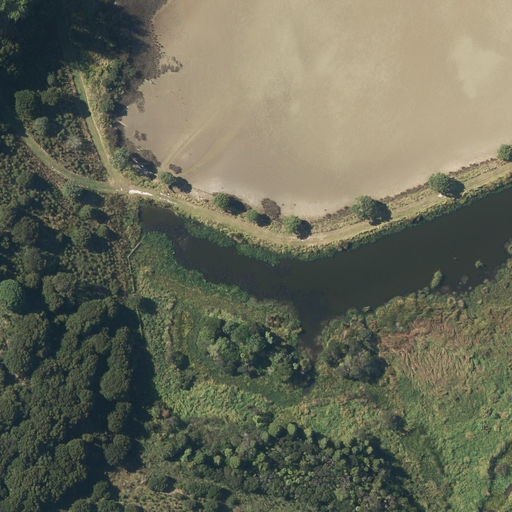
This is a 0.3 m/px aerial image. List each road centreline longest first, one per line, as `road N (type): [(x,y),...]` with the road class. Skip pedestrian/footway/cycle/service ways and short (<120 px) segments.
road 1 (track): [(0,103),(72,179),(296,237),(393,213),(511,166)]
road 2 (track): [(51,0),(113,227)]
